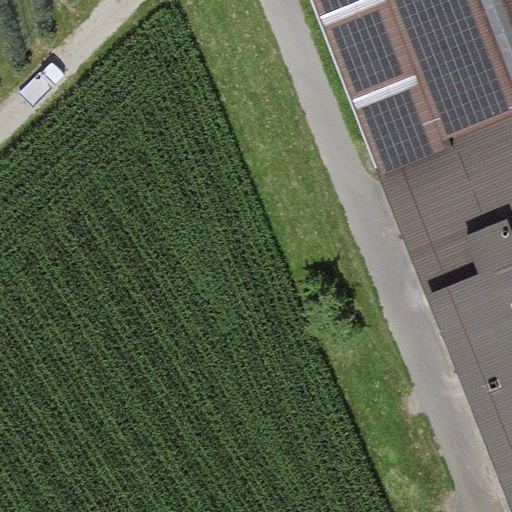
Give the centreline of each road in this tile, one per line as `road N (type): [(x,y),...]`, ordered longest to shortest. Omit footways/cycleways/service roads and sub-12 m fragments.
road 1 (track): [(486,511),(278,0)]
road 2 (track): [(123,0),(0,127)]
